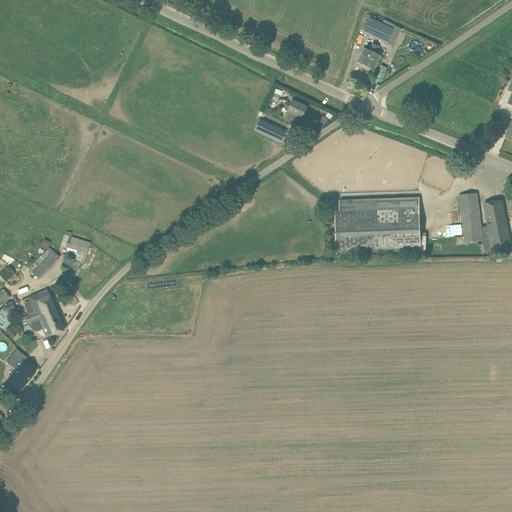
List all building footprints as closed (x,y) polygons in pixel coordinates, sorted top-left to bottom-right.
[(363,32),(386,43),(392,29),(370,18),(363,32)] [(375,53),(378,46),(372,43),(369,50),(364,47),(357,61),(373,69),(379,55),(375,53)] [(292,100),(283,118),(289,121),(293,114),(301,117),(306,106),(292,100)] [(323,116),(319,121),(323,124),(324,124),(327,119),(323,116)] [(258,117),(253,128),(276,139),(281,128),(258,117)] [(491,239),(493,250),(511,247),(502,200),(484,203),(488,225),(481,227),(477,193),(459,195),(465,243),(491,239)] [(341,211),(337,211),(338,254),(420,251),(418,197),(340,200),(341,211)] [(435,236),(452,235),(451,227),(435,228),(435,236)] [(72,233),(65,231),(61,245),(69,247),(65,258),(84,263),(90,243),(70,237),(72,233)] [(49,247),(33,264),(36,267),(32,272),(39,279),(59,257),(49,247)] [(8,266),(0,272),(0,274),(5,281),(14,273),(8,266)] [(0,291),(0,304),(10,297),(3,289),(0,291)] [(24,317),(27,323),(29,323),(39,318),(41,324),(50,321),(51,323),(60,319),(47,289),(29,297),(30,300),(24,303),(28,315),(24,317)] [(39,318),(29,323),(31,329),(36,331),(43,328),(47,337),(64,329),(60,319),(51,323),(50,321),(41,324),(39,318)] [(12,325),(6,331),(13,337),(18,331),(12,325)] [(12,384),(20,391),(33,375),(35,371),(23,362),(27,357),(19,351),(9,363),(16,369),(7,380),(12,384)]
